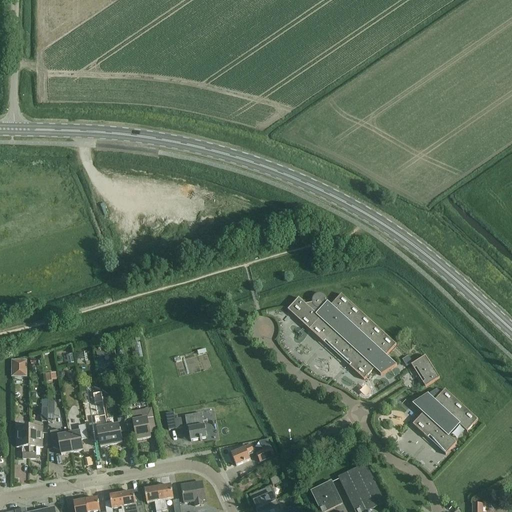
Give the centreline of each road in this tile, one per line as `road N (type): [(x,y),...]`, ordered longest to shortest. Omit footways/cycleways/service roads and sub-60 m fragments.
road 1 (primary): [(511,331),(387,227),(296,179),(167,141),(13,130)]
road 2 (residential): [(438,511),(429,484),(377,447),(352,403),(288,367),(264,330)]
road 3 (residential): [(0,500),(195,465),(219,481),(232,511)]
road 4 (unclassified): [(13,130),(14,0)]
